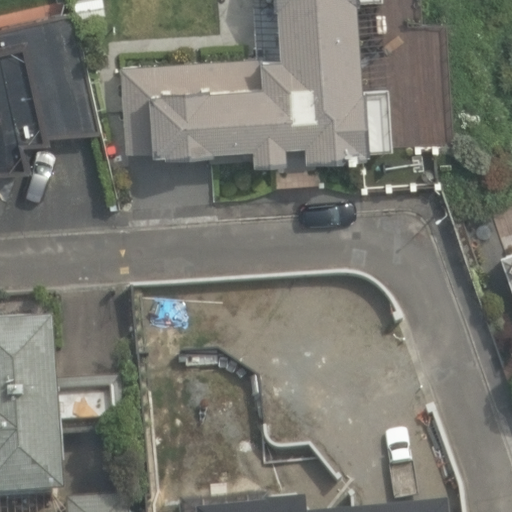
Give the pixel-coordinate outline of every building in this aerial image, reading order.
[(254,145),(255,162),(289,159),(288,140),(307,139),(308,157),(369,153),(369,146),(392,145),(381,0),(276,0),(281,51),(120,63),(127,155),(254,145)] [(0,160),(31,158),(28,143),(100,128),(74,8),(0,23),(0,160)] [(511,247),(503,250),(511,277),(511,247)] [(0,500),(65,496),(61,438),(122,434),(118,381),(59,385),(55,324),(0,327),(0,500)] [(130,511),(129,494),(68,500),(68,511),(130,511)] [(446,511),(446,501),(325,511),(307,511),(307,502),(197,511),(446,511)]
